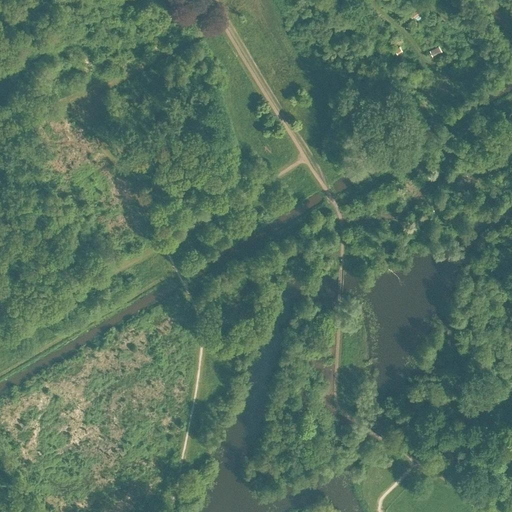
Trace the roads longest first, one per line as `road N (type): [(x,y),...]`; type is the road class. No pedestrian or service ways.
road 1 (track): [(0,135),(97,91),(93,129),(128,173),(162,244)]
road 2 (track): [(219,19),(165,58),(97,91)]
